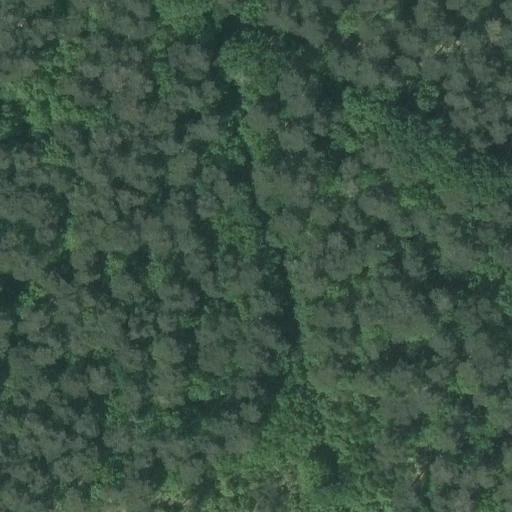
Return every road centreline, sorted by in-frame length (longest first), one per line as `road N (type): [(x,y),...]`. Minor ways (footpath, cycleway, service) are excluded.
road 1 (track): [(511,177),(195,0)]
road 2 (track): [(511,396),(446,511)]
